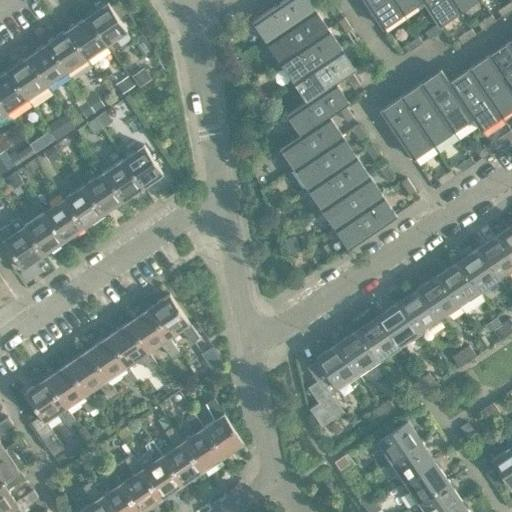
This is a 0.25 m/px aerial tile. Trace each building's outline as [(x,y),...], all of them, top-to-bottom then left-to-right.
[(281,0),(254,18),(248,22),(249,24),(255,20),(267,38),(267,39),(314,7),(309,0),(281,0)] [(339,9),(332,0),(324,0),(333,13),(339,9)] [(402,11),(393,0),(364,0),(381,25),(402,11)] [(393,0),(402,11),(418,0),(393,0)] [(458,9),(452,0),(422,0),(437,22),(458,9)] [(470,0),(452,0),(458,9),(470,0)] [(498,9),(502,15),(511,8),(511,2),(511,0),(498,9)] [(108,1),(87,15),(106,43),(127,29),(108,1)] [(314,7),(267,39),(267,38),(262,42),(263,44),(268,40),(280,58),(281,59),(328,27),(314,7)] [(478,23),(482,29),(495,20),(491,14),(478,23)] [(87,15),(67,28),(87,56),(106,43),(87,15)] [(353,29),(344,16),(338,20),(347,33),(353,29)] [(424,31),(428,37),(442,28),(437,22),(424,31)] [(328,27),(281,59),(280,58),(275,62),(276,64),(282,60),(294,78),(294,79),(341,47),(328,27)] [(458,36),(462,42),(475,33),(471,27),(458,36)] [(67,28),(47,42),(67,70),(87,56),(67,28)] [(405,44),(409,50),(422,41),(418,35),(405,44)] [(360,53),(366,49),(357,36),(351,40),(360,53)] [(511,45),(511,44),(508,40),(488,53),(491,57),(511,88),(511,45)] [(47,42),(27,55),(47,83),(67,70),(47,42)] [(335,81),(345,74),(351,70),(355,68),(341,47),(294,79),(294,78),(289,82),(290,84),(295,80),(307,98),(331,83),(331,84),(335,81)] [(511,105),(511,88),(491,57),(488,53),(468,67),(471,71),(500,114),(511,105)] [(27,55),(8,69),(27,97),(47,83),(27,55)] [(472,115),(451,84),(452,84),(449,80),(443,72),(441,67),(420,81),(452,128),(471,115),(472,115)] [(500,114),(471,71),(468,67),(449,80),(452,84),(451,84),(472,115),(471,115),(479,128),(500,114)] [(8,69),(0,73),(0,99),(7,110),(27,97),(8,69)] [(360,84),(351,70),(345,74),(354,88),(360,84)] [(339,107),(345,104),(349,101),(335,81),(331,84),(331,83),(307,98),(288,112),(287,111),(282,115),(283,117),(289,113),(301,131),(301,132),(324,116),(328,114),(338,107),(339,107)] [(452,128),(420,81),(400,95),(403,99),(432,142),(452,128)] [(432,142),(403,99),(400,95),(379,109),(382,113),(411,156),(432,142)] [(353,116),(345,104),(339,107),(347,120),(353,116)] [(102,111),(95,116),(102,126),(109,121),(102,111)] [(295,165),(338,136),(342,134),(328,114),(324,116),(301,132),(301,131),(281,145),(281,144),(276,148),(277,150),(282,146),(294,164),(295,165)] [(96,130),(102,126),(95,116),(89,120),(96,130)] [(367,136),(358,123),(352,127),(361,140),(367,136)] [(501,143),(511,135),(511,131),(510,129),(497,137),(501,143)] [(338,136),(295,165),(294,164),(289,168),(290,170),(296,166),(308,184),(308,185),(355,154),(342,134),(338,136)] [(477,151),(481,157),(494,148),(490,142),(477,151)] [(163,172),(143,143),(123,157),(142,185),(163,172)] [(380,156),(371,143),(365,147),(374,160),(380,156)] [(355,154),(308,185),(308,184),(302,188),(304,190),(309,186),(321,204),(322,205),(369,173),(355,154)] [(461,170),(474,161),(470,155),(457,164),(461,170)] [(142,185),(123,157),(103,171),(122,199),(142,185)] [(394,176),(385,163),(379,167),(388,180),(394,176)] [(441,184),(454,175),(450,169),(437,178),(441,184)] [(122,199),(103,171),(83,184),(102,212),(122,199)] [(369,173),(322,205),(321,204),(316,208),(317,210),(322,206),(335,224),(335,225),(382,193),(369,173)] [(416,190),(407,177),(401,181),(410,194),(416,190)] [(102,212),(83,184),(63,198),(82,226),(102,212)] [(382,193),(335,225),(335,224),(329,228),(331,230),(336,226),(349,246),(396,214),(382,193)] [(82,226),(63,198),(43,211),(62,239),(82,226)] [(62,239),(43,211),(23,224),(43,253),(62,239)] [(511,222),(498,232),(511,252),(511,222)] [(22,266),(43,253),(23,224),(11,233),(5,224),(0,227),(0,246),(4,252),(10,248),(22,266)] [(511,252),(498,232),(478,246),(498,275),(499,275),(507,269),(509,272),(511,270),(511,252)] [(478,246),(458,259),(478,289),(479,288),(487,283),(489,286),(501,278),(499,275),(498,275),(478,246)] [(458,259),(438,273),(458,303),(459,302),(467,297),(469,300),(481,292),(479,288),(478,289),(458,259)] [(438,273),(418,287),(438,316),(447,310),(449,313),(461,305),(459,302),(458,303),(438,273)] [(1,277),(0,277),(0,299),(3,303),(14,296),(1,277)] [(418,287),(397,300),(417,330),(418,329),(426,324),(429,327),(441,319),(438,316),(418,287)] [(199,336),(169,292),(149,306),(169,335),(179,328),(191,341),(199,336)] [(397,300),(377,314),(397,343),(398,343),(406,338),(408,341),(420,333),(418,329),(417,330),(397,300)] [(149,306),(135,315),(128,320),(148,349),(159,342),(171,355),(179,350),(169,335),(149,306)] [(377,314),(357,328),(377,357),(378,357),(386,351),(388,354),(400,346),(398,343),(397,343),(377,314)] [(511,321),(509,317),(501,322),(508,333),(511,330),(511,321)] [(128,320),(115,329),(107,334),(127,363),(138,355),(150,369),(158,364),(148,349),(128,320)] [(508,333),(501,322),(492,328),(500,339),(508,333)] [(357,328),(337,341),(357,371),(358,370),(366,365),(368,368),(380,360),(378,357),(377,357),(357,328)] [(107,334),(94,343),(87,348),(107,377),(118,369),(130,383),(137,378),(127,363),(107,334)] [(357,371),(337,341),(316,355),(318,358),(337,384),(345,378),(348,382),(360,374),(358,370),(357,371)] [(468,344),(460,350),(468,360),(476,355),(468,344)] [(87,348),(74,357),(66,362),(86,391),(97,383),(109,397),(117,392),(107,377),(87,348)] [(468,360),(460,350),(452,355),(459,366),(468,360)] [(96,406),(86,391),(66,362),(46,376),(66,405),(77,397),(88,411),(96,406)] [(428,371),(420,377),(427,388),(435,382),(428,371)] [(66,405),(46,376),(24,390),(40,414),(30,420),(53,454),(64,446),(45,419),(56,411),(68,425),(76,420),(66,405)] [(427,388),(420,377),(412,382),(419,393),(427,388)] [(344,411),(332,392),(327,395),(318,401),(309,407),(321,425),(344,411)] [(243,440),(214,396),(206,402),(214,418),(203,425),(223,454),(243,440)] [(388,398),(380,404),(387,415),(395,409),(388,398)] [(493,401),(486,406),(493,416),(499,411),(493,401)] [(387,415),(380,404),(371,410),(379,420),(387,415)] [(493,416),(486,406),(479,410),(486,420),(493,416)] [(223,454),(203,425),(193,410),(185,416),(194,432),(183,439),(202,468),(223,454)] [(8,415),(0,420),(0,451),(5,448),(5,447),(4,447),(0,441),(0,433),(13,423),(8,415)] [(407,418),(377,438),(384,448),(380,450),(388,462),(392,460),(391,459),(421,439),(407,418)] [(202,468),(183,439),(173,424),(165,430),(173,446),(162,453),(182,482),(202,468)] [(124,425),(117,430),(122,437),(129,432),(124,425)] [(25,452),(22,447),(27,443),(21,436),(5,447),(5,448),(0,451),(0,481),(19,469),(25,465),(19,456),(25,452)] [(182,482),(162,453),(152,438),(144,443),(153,460),(142,467),(161,496),(182,482)] [(434,459),(421,439),(391,459),(392,460),(397,468),(394,470),(402,482),(405,480),(405,479),(434,459)] [(511,444),(491,458),(510,486),(511,484),(511,444)] [(161,496),(142,467),(131,452),(124,457),(132,473),(121,481),(141,510),(161,496)] [(344,453),(334,461),(340,469),(350,462),(344,453)] [(405,479),(405,480),(411,488),(408,491),(416,503),(419,500),(418,499),(448,479),(434,459),(405,479)] [(137,511),(141,510),(121,481),(111,466),(103,471),(112,487),(100,495),(112,511),(137,511)] [(15,500),(8,488),(24,475),(19,469),(0,481),(0,511),(17,500),(16,499),(15,500)] [(418,499),(419,500),(425,509),(421,511),(422,511),(443,511),(462,500),(448,479),(418,499)] [(112,511),(100,495),(90,480),(82,485),(91,501),(79,509),(80,511),(112,511)] [(23,511),(22,509),(38,496),(33,488),(16,499),(17,500),(0,511),(23,511)] [(359,498),(365,506),(375,499),(370,491),(359,498)] [(375,499),(365,506),(368,511),(373,511),(381,507),(375,499)] [(469,511),(462,500),(443,511),(469,511)]
